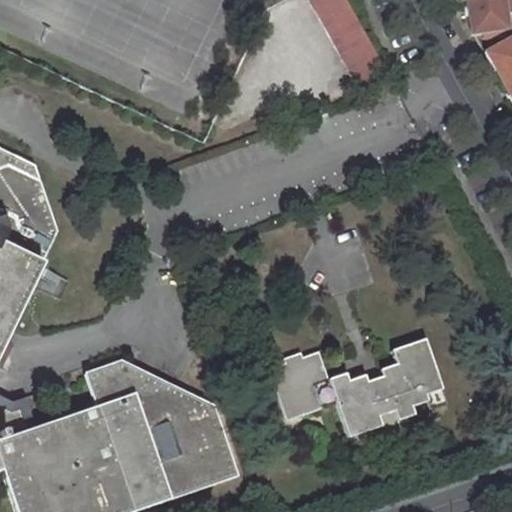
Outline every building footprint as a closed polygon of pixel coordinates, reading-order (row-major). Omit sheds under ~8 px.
[(306,0),(363,99),(382,88),(378,61),(344,0),(306,0)] [(511,0),(497,0),(472,4),(477,40),(511,34),(511,0)] [(506,82),(511,78),(511,40),(490,53),(500,71),(503,69),(506,76),(504,77),(506,82)] [(0,481),(13,477),(24,511),(154,511),(178,505),(241,482),(211,405),(120,360),(82,373),(94,407),(36,427),(27,402),(9,408),(0,403),(0,341),(25,286),(57,219),(37,156),(22,138),(0,128),(0,481)] [(379,377),(363,381),(361,376),(345,381),(343,376),(328,381),(323,382),(320,373),(324,371),(318,352),(268,370),(284,419),(330,404),(335,403),(346,438),(378,427),(381,436),(394,432),(391,422),(412,415),(409,406),(426,400),(429,409),(446,403),(423,337),(389,350),(394,365),(377,371),(379,377)] [(0,403),(9,408),(27,402),(24,392),(10,398),(0,393),(0,403)]
